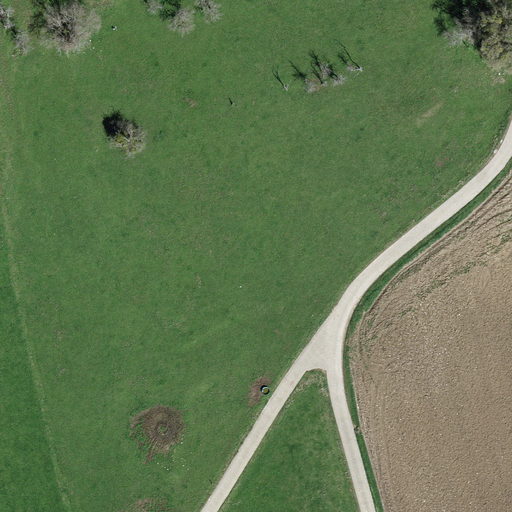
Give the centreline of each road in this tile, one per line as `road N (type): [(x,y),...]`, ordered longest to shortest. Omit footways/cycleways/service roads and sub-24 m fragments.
road 1 (track): [(365,511),(327,338),(342,302),(396,244),(491,165),(511,133)]
road 2 (track): [(205,511),(308,353),(327,338)]
